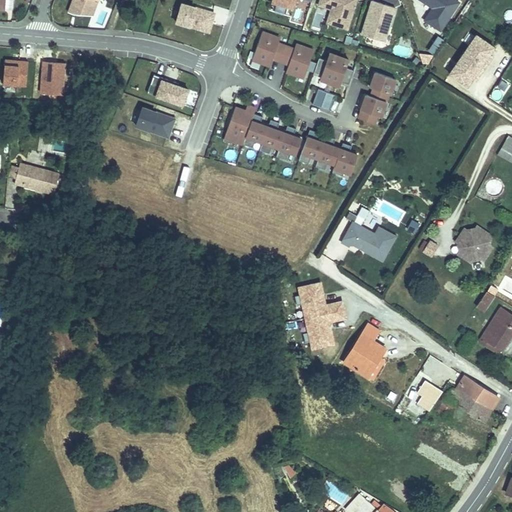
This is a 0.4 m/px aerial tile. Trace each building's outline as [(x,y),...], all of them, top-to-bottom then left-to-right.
[(71,0),(68,10),(89,19),(96,0),(71,0)] [(291,10),(294,0),(272,0),(272,3),(291,10)] [(348,30),(356,0),(320,0),(319,6),(331,10),(329,16),(338,19),(336,26),(348,30)] [(441,30),(460,3),(455,0),(422,0),(434,8),(426,20),(441,30)] [(385,42),(395,8),(373,1),(362,35),(385,42)] [(209,32),(215,13),(182,4),(176,22),(209,32)] [(312,25),(319,28),(324,15),(318,12),(312,25)] [(336,26),(338,19),(329,16),(327,23),(336,26)] [(281,62),(287,46),(279,43),(281,38),(263,32),(253,60),(265,64),(268,57),(281,62)] [(487,61),(496,49),(477,36),(464,56),(486,70),(491,63),(487,61)] [(304,78),(314,50),(297,44),(295,49),(287,46),(281,62),(295,67),(292,74),(304,78)] [(331,80),(340,57),(330,53),(327,61),(320,58),(315,72),(322,74),(322,77),(331,80)] [(481,78),(486,70),(464,56),(451,75),(469,88),(477,75),(481,78)] [(271,66),(273,59),(268,57),(265,64),(271,66)] [(350,84),(355,71),(347,68),(350,60),(340,57),(331,80),(341,84),(342,82),(350,84)] [(25,84),(27,60),(18,59),(17,62),(11,61),(11,59),(4,58),(2,82),(25,84)] [(63,91),(64,61),(42,60),(40,90),(63,91)] [(391,94),(397,79),(377,71),(371,87),(375,88),(372,96),(387,101),(390,93),(391,94)] [(163,79),(164,77),(154,74),(148,92),(183,105),(189,89),(163,79)] [(322,107),(328,91),(319,88),(313,104),(322,107)] [(330,110),(336,94),(328,91),(322,107),(330,110)] [(382,117),(387,101),(372,96),(368,94),(362,109),(363,110),(360,118),(376,124),(379,115),(382,117)] [(254,114),(256,109),(248,106),(246,111),(236,108),(226,135),(235,139),(234,141),(243,145),(254,114)] [(175,118),(159,113),(158,116),(155,115),(156,112),(143,107),(136,125),(168,136),(175,118)] [(263,143),(269,127),(261,124),(263,117),(254,114),(243,145),(253,148),(256,140),(263,143)] [(280,149),(285,133),(277,130),(280,123),(271,120),(269,127),(263,143),(260,151),(270,154),(273,146),(280,149)] [(296,155),(302,139),(294,136),(296,129),(288,126),(285,133),(280,149),(277,157),(287,160),(289,152),(296,155)] [(319,159),(325,143),(317,141),(319,133),(310,130),(299,161),(309,164),(312,156),(319,159)] [(336,165),(341,149),(333,146),(336,139),(327,136),(325,143),(319,159),(316,167),(326,170),(329,162),(336,165)] [(511,136),(499,155),(511,163),(511,136)] [(351,174),(358,156),(350,153),(352,146),(344,143),(341,149),(336,165),(333,173),(343,176),(345,172),(351,174)] [(58,171),(21,161),(17,177),(25,180),(24,183),(52,191),(54,186),(57,176),(58,171)] [(362,224),(367,210),(360,207),(354,221),(362,224)] [(407,229),(414,233),(420,224),(412,219),(407,229)] [(438,224),(432,235),(440,240),(447,230),(438,224)] [(373,237),(351,225),(340,245),(348,249),(349,246),(380,263),(393,240),(377,231),(373,237)] [(491,250),(489,249),(487,239),(488,238),(476,230),(475,231),(465,233),(463,232),(455,244),(457,245),(459,255),(458,257),(470,265),(471,263),(481,261),(483,262),(491,250)] [(425,238),(418,250),(431,257),(438,245),(425,238)] [(447,280),(442,287),(457,298),(463,291),(447,280)] [(321,282),(297,286),(308,350),(335,345),(331,322),(347,319),(343,300),(325,303),(321,282)] [(487,292),(478,307),(485,311),(494,296),(487,292)] [(511,312),(501,306),(480,341),(487,346),(494,350),(501,354),(511,335),(511,312)] [(380,359),(387,349),(374,341),(380,331),(369,324),(345,362),(366,376),(378,358),(380,359)] [(373,380),(384,362),(381,360),(380,359),(378,358),(366,376),(373,380)] [(497,399),(463,379),(458,388),(455,393),(448,388),(441,399),(449,403),(459,409),(483,423),(497,399)] [(418,393),(431,401),(438,391),(425,383),(418,393)] [(443,400),(436,410),(448,418),(454,408),(443,400)] [(478,434),(470,430),(463,443),(470,447),(465,454),(472,459),(477,450),(482,453),(489,440),(478,434)] [(281,468),(288,479),(295,474),(289,464),(281,468)]
